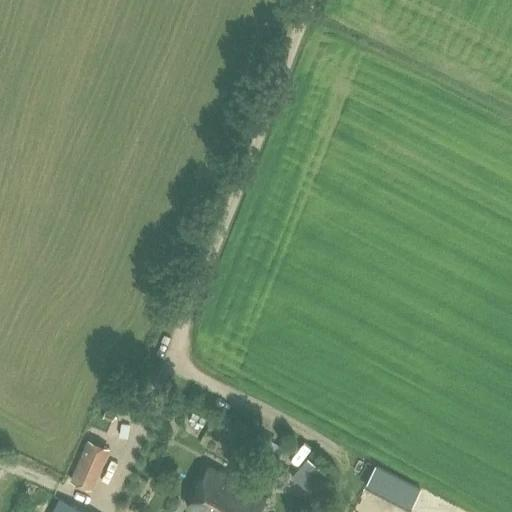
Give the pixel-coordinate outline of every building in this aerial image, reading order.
[(83,450),(70,480),(89,487),(101,458),(83,450)] [(328,473),(308,455),(292,474),(312,491),(328,473)] [(375,463),(364,485),(409,509),(421,487),(375,463)] [(222,490),(229,477),(209,465),(187,505),(198,511),(223,511),(230,499),(226,497),(228,493),(222,490)] [(230,499),(223,511),(256,511),(265,496),(229,477),(222,490),(228,493),(226,497),(230,499)] [(85,511),(59,498),(51,511),(85,511)]
